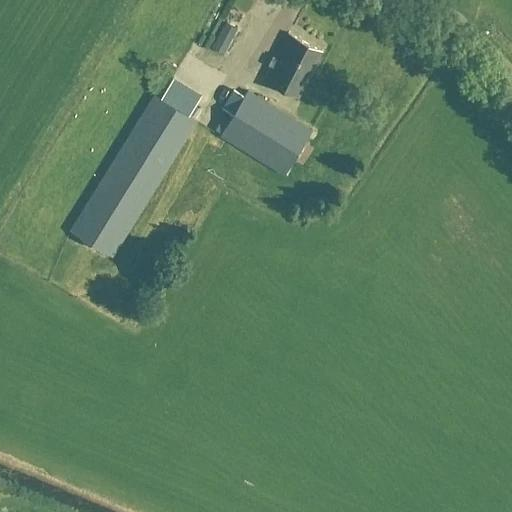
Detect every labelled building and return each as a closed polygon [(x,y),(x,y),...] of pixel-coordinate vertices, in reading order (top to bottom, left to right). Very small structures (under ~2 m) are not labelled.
[(151,0),(141,29),(168,39),(178,9),(152,0),(151,0)] [(511,0),(498,0),(494,9),(509,16),(511,10),(511,0)] [(231,21),(214,49),(227,57),(245,29),(231,21)] [(297,100),(322,53),(287,35),(262,82),(297,100)] [(164,66),(185,76),(190,65),(169,55),(164,66)] [(283,177),(311,132),(248,93),(244,99),(233,92),(221,110),(232,117),(220,138),(283,177)] [(110,258),(195,123),(154,97),(70,233),(110,258)]
